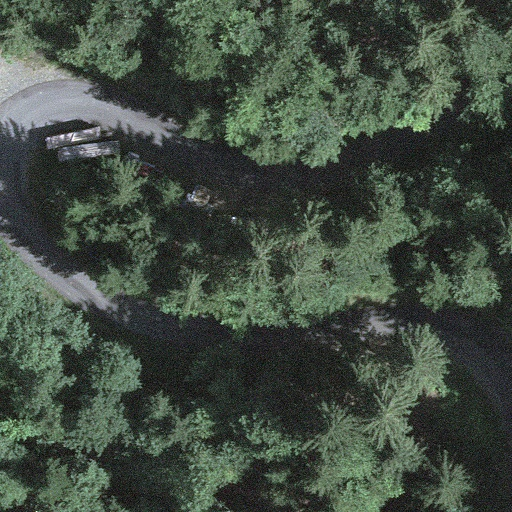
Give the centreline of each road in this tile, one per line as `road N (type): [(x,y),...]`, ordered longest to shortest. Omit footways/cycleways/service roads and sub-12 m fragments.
road 1 (track): [(511,355),(479,331),(433,322),(212,335),(124,315),(39,258),(0,213)]
road 2 (track): [(0,117),(46,92),(82,96),(179,147),(263,176),(341,171),(511,83)]
